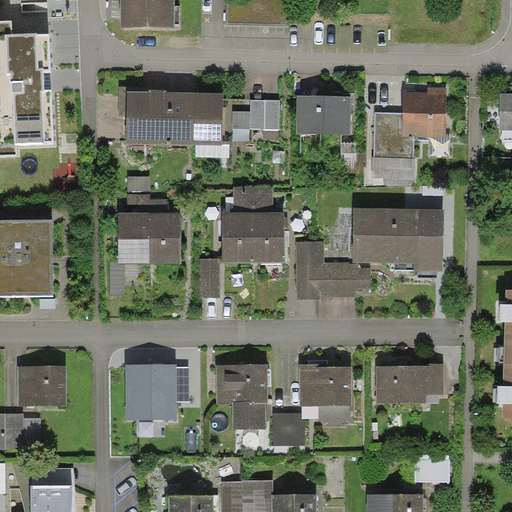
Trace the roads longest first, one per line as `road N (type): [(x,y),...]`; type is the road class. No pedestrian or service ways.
road 1 (residential): [(88,49),(511,48)]
road 2 (residential): [(103,338),(474,333)]
road 3 (residential): [(103,338),(109,511)]
